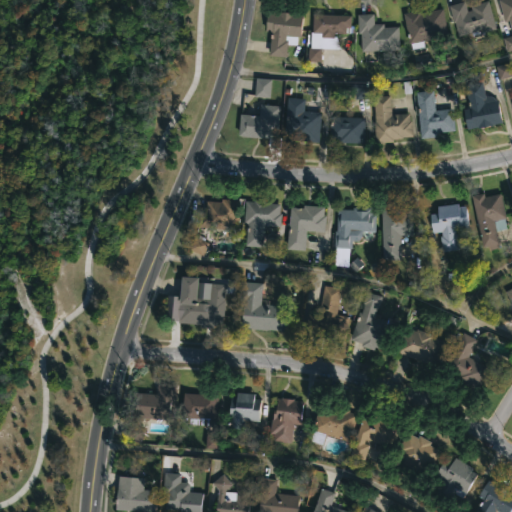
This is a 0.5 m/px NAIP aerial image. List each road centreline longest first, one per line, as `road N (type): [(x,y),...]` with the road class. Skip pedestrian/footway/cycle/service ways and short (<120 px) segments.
road 1 (tertiary): [(240,0),(215,109),(121,350),(89,511)]
road 2 (residential): [(511,452),(440,407),(356,376),(121,350)]
road 3 (residential): [(511,156),(383,177),(193,164)]
